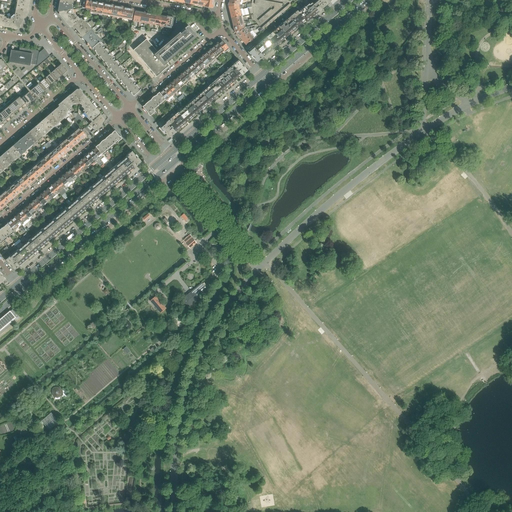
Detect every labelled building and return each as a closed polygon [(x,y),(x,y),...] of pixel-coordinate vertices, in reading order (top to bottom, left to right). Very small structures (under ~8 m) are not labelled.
[(28,11),(30,0),(17,0),(16,9),(28,11)] [(74,3),(74,0),(60,0),(59,7),(59,11),(60,11),(60,12),(73,10),(72,7),(73,3),(74,3)] [(91,11),(92,1),(84,0),(81,0),(81,2),(76,2),(75,6),(83,7),(87,8),(87,10),(91,11)] [(329,4),(327,0),(314,0),(314,1),(315,3),(314,4),(320,12),(329,4)] [(96,14),(96,13),(98,3),(92,1),(91,11),(90,12),(93,13),(93,14),(96,14)] [(247,15),(246,9),(242,10),(242,9),(240,10),(239,8),(239,5),(229,3),(229,6),(232,20),(242,17),(241,16),(247,15)] [(320,12),(314,4),(313,3),(310,6),(309,5),(306,8),(305,7),(299,12),(306,21),(307,21),(308,22),(310,20),(309,19),(316,13),(317,14),(320,12)] [(112,16),(114,6),(113,5),(110,5),(109,5),(109,4),(104,4),(103,14),(112,16)] [(122,17),(124,7),(123,7),(120,6),(120,7),(119,6),(115,6),(114,6),(112,16),(112,20),(113,20),(113,18),(117,19),(117,16),(122,17)] [(132,18),(134,10),(134,9),(133,9),(130,8),(130,9),(128,8),(129,8),(125,7),(125,8),(124,7),(122,17),(132,19),(132,18)] [(18,28),(27,14),(28,12),(28,11),(16,9),(15,15),(13,17),(12,18),(18,28)] [(77,17),(74,14),(73,13),(73,10),(60,12),(60,14),(71,27),(73,25),(81,18),(80,19),(78,16),(77,17)] [(139,22),(141,11),(139,11),(139,10),(136,10),(135,10),(135,11),(134,10),(132,18),(134,19),(133,21),(139,22)] [(306,21),(299,12),(298,11),(285,22),(293,31),(293,30),(295,31),(296,29),(296,28),(303,22),(304,23),(306,21)] [(18,28),(12,18),(9,20),(9,19),(6,19),(6,17),(3,17),(4,15),(0,14),(0,25),(17,29),(18,28)] [(172,26),(174,17),(171,17),(171,16),(168,16),(167,16),(165,27),(171,28),(172,25),(172,26)] [(237,34),(245,28),(244,27),(243,26),(244,26),(243,24),(246,23),(245,22),(245,21),(243,22),(242,17),(232,20),(235,32),(237,34)] [(92,29),(87,23),(84,20),(84,21),(81,18),(73,25),(83,36),(92,29)] [(293,31),(285,22),(273,32),(281,41),(282,41),(284,40),(284,39),(291,33),(292,33),(293,32),(293,31)] [(170,65),(167,63),(198,37),(188,25),(158,52),(150,42),(147,44),(144,41),(134,50),(157,77),(170,65)] [(253,37),(249,33),(253,31),(251,29),(250,30),(247,27),(244,27),(245,28),(237,34),(245,44),(253,37)] [(102,40),(97,35),(92,29),(83,36),(93,48),(102,40)] [(281,42),(281,41),(273,32),(261,43),(269,52),(269,51),(270,52),(271,50),(271,49),(275,46),(278,43),(279,44),(281,42)] [(269,52),(261,43),(258,45),(255,41),(257,40),(261,37),(258,34),(253,38),(253,37),(245,44),(246,45),(244,46),(245,47),(255,38),(256,39),(245,48),(258,62),(262,59),(264,57),(264,56),(266,54),(267,54),(269,53),(268,52),(269,52)] [(110,54),(100,42),(102,41),(102,40),(93,48),(103,60),(110,54)] [(229,49),(223,42),(221,42),(219,44),(225,52),(229,49)] [(227,54),(225,52),(219,44),(218,43),(217,44),(216,44),(215,45),(215,46),(213,47),(212,48),(211,49),(217,57),(223,52),(226,55),(227,54)] [(41,63),(49,55),(48,56),(46,53),(47,52),(44,49),(40,52),(38,52),(39,51),(20,47),(19,51),(11,50),(9,62),(31,66),(31,64),(37,65),(41,63)] [(217,57),(211,49),(210,50),(209,50),(208,51),(208,52),(206,53),(205,53),(204,54),(204,55),(203,56),(210,63),(217,57)] [(120,66),(110,54),(103,60),(113,72),(120,66)] [(210,63),(203,56),(202,56),(201,57),(201,58),(199,59),(198,59),(197,60),(197,61),(196,62),(202,69),(210,63)] [(9,68),(6,65),(1,59),(0,60),(0,65),(5,72),(9,68)] [(248,71),(239,60),(235,64),(234,65),(233,65),(234,65),(242,75),(245,73),(248,71)] [(202,69),(196,62),(195,63),(195,62),(194,63),(193,64),(192,66),(191,66),(190,66),(190,67),(189,68),(195,75),(202,69)] [(67,71),(62,64),(57,68),(58,68),(57,70),(62,76),(66,73),(65,72),(66,71),(67,72),(67,71)] [(242,75),(234,65),(222,76),(230,85),(231,85),(232,84),(232,83),(239,77),(240,77),(242,75)] [(131,78),(120,66),(113,72),(123,84),(131,78)] [(195,75),(189,68),(188,69),(187,69),(186,70),(185,72),(184,72),(183,73),(182,74),(188,81),(195,75)] [(62,76),(57,70),(56,69),(52,73),(51,75),(56,81),(60,77),(59,77),(61,76),(62,76)] [(56,81),(51,75),(50,74),(46,77),(47,78),(45,79),(50,86),(54,82),(55,81),(56,81)] [(188,81),(182,74),(181,75),(180,75),(179,76),(179,77),(177,78),(175,79),(175,80),(181,88),(188,81)] [(230,85),(222,76),(210,86),(217,95),(218,95),(219,96),(220,94),(220,93),(227,87),(228,88),(230,86),(229,85),(230,85)] [(139,87),(131,78),(123,84),(132,94),(139,87)] [(50,86),(45,79),(44,79),(40,82),(41,83),(39,84),(45,90),(48,87),(49,86),(50,86)] [(181,88),(175,80),(174,81),(173,81),(172,82),(172,83),(171,83),(170,84),(169,84),(168,85),(168,86),(167,87),(174,94),(179,90),(182,93),(184,91),(181,88)] [(45,90),(39,84),(37,81),(33,85),(41,94),(43,92),(42,92),(44,91),(45,90)] [(41,94),(33,85),(29,88),(37,97),(37,96),(38,95),(39,96),(41,94)] [(217,95),(210,86),(197,97),(205,106),(206,106),(208,105),(208,104),(215,98),(216,98),(217,97),(217,96),(217,95)] [(134,96),(141,90),(139,87),(132,94),(134,96)] [(174,94),(167,87),(166,87),(165,88),(165,89),(163,90),(162,90),(161,91),(161,92),(160,93),(165,99),(166,100),(174,94)] [(35,99),(27,89),(23,93),(31,102),(33,100),(34,99),(35,99)] [(81,99),(85,95),(82,93),(80,90),(77,90),(75,92),(75,91),(62,103),(68,110),(72,106),(71,106),(73,104),(74,104),(80,103),(81,99)] [(165,99),(160,93),(159,92),(154,97),(159,104),(160,104),(161,104),(162,104),(161,103),(165,99)] [(31,102),(23,93),(19,96),(27,105),(29,104),(31,102)] [(27,105),(19,96),(18,94),(14,98),(21,107),(23,105),(24,105),(26,104),(27,105)] [(96,109),(85,95),(81,99),(80,103),(81,104),(83,106),(82,106),(85,109),(84,110),(85,112),(84,112),(88,117),(96,109)] [(159,104),(154,97),(148,102),(154,109),(158,105),(159,106),(160,105),(159,105),(159,104)] [(205,107),(205,106),(197,97),(185,107),(193,116),(194,117),(196,115),(195,114),(202,108),(204,109),(205,107)] [(21,107),(14,98),(10,101),(18,110),(20,108),(21,107)] [(18,110),(10,101),(6,104),(14,113),(15,112),(16,112),(18,110)] [(154,109),(148,102),(143,106),(151,116),(156,112),(154,109)] [(69,111),(68,110),(62,103),(59,105),(60,106),(55,111),(54,111),(52,112),(52,113),(59,122),(67,115),(66,115),(68,114),(67,112),(69,111)] [(14,113),(6,104),(2,108),(10,117),(12,115),(14,113)] [(193,116),(185,107),(173,118),(181,127),(182,127),(183,126),(183,125),(190,119),(191,119),(193,118),(193,117),(193,116)] [(10,117),(2,108),(0,109),(0,112),(6,120),(8,118),(8,119),(10,117)] [(102,115),(96,109),(88,117),(92,122),(90,124),(95,129),(102,123),(104,121),(105,119),(102,116),(102,115)] [(164,120),(169,115),(170,117),(171,116),(168,112),(156,122),(157,123),(168,114),(163,119),(164,120)] [(59,122),(52,113),(51,113),(50,114),(49,115),(44,120),(43,120),(41,121),(41,122),(49,131),(59,122)] [(181,127),(173,118),(167,123),(167,122),(166,123),(164,120),(163,119),(158,123),(161,127),(167,134),(170,137),(174,134),(176,132),(176,131),(178,129),(179,130),(180,128),(180,127),(181,127)] [(49,131),(41,122),(41,123),(40,123),(39,124),(38,125),(33,130),(32,130),(30,131),(30,132),(38,141),(49,131)] [(86,135),(82,130),(80,127),(75,132),(81,139),(82,139),(83,138),(84,138),(84,137),(86,135)] [(122,138),(115,130),(109,136),(115,143),(118,141),(118,142),(122,138)] [(38,141),(30,132),(29,132),(28,133),(28,134),(24,137),(22,139),(21,139),(19,140),(19,141),(27,150),(38,141)] [(81,139),(75,132),(67,138),(74,146),(75,145),(76,144),(76,143),(78,142),(79,142),(80,141),(80,140),(81,139)] [(102,154),(115,143),(109,136),(96,147),(97,147),(102,154)] [(74,146),(67,138),(59,145),(66,152),(67,152),(68,151),(69,151),(69,150),(71,148),(72,148),(73,147),(74,146)] [(27,150),(19,141),(18,141),(17,143),(11,148),(10,148),(8,150),(8,151),(16,159),(27,150)] [(66,152),(59,145),(52,151),(58,159),(59,158),(60,158),(61,157),(61,156),(63,155),(64,155),(65,154),(65,153),(66,152)] [(102,154),(97,147),(95,148),(94,149),(92,151),(91,151),(90,152),(90,153),(89,154),(96,161),(103,155),(102,154)] [(16,159),(8,151),(7,151),(6,152),(6,153),(0,157),(0,163),(5,169),(16,159)] [(58,159),(52,151),(44,158),(51,165),(52,165),(53,165),(54,164),(54,163),(56,161),(57,160),(58,159)] [(142,162),(132,151),(127,156),(128,156),(122,162),(130,171),(130,170),(131,171),(132,170),(132,168),(134,166),(135,167),(138,165),(137,165),(142,162)] [(96,161),(89,154),(88,154),(86,155),(86,156),(84,158),(84,157),(83,158),(83,159),(82,160),(88,167),(96,161)] [(51,165),(44,158),(37,164),(43,172),(44,171),(45,171),(46,170),(46,169),(48,168),(49,168),(50,167),(50,166),(51,165)] [(88,167),(82,160),(81,161),(80,161),(79,162),(77,164),(76,164),(75,165),(74,166),(81,174),(88,167)] [(197,169),(197,168),(198,167),(200,165),(197,161),(196,163),(194,162),(193,163),(192,163),(191,164),(191,165),(191,167),(191,169),(191,172),(192,174),(193,175),(195,174),(196,172),(197,169)] [(130,171),(122,162),(109,172),(117,181),(118,181),(119,181),(120,180),(120,179),(124,175),(127,173),(128,173),(130,172),(129,171),(130,171)] [(43,172),(37,164),(29,171),(36,178),(37,178),(37,177),(38,177),(39,176),(40,174),(41,174),(42,173),(43,172)] [(74,180),(81,174),(74,166),(73,167),(72,168),(70,170),(69,170),(68,171),(68,172),(67,173),(74,180)] [(36,178),(29,171),(21,177),(28,185),(29,184),(30,184),(31,183),(31,182),(33,181),(34,181),(35,180),(35,179),(36,178)] [(117,181),(109,172),(97,183),(105,192),(106,191),(107,192),(108,190),(108,189),(111,187),(115,183),(116,184),(117,183),(117,181)] [(74,180),(67,173),(66,173),(65,173),(64,174),(64,175),(62,177),(62,176),(61,177),(61,178),(60,179),(66,187),(74,180)] [(28,185),(21,177),(14,184),(20,191),(21,191),(22,191),(23,190),(23,189),(25,187),(26,187),(27,186),(28,185)] [(66,187),(60,179),(58,180),(57,181),(55,183),(54,183),(53,184),(52,185),(59,193),(66,187)] [(105,192),(97,183),(85,193),(93,202),(94,202),(96,201),(96,200),(99,197),(103,194),(104,194),(105,193),(105,192)] [(20,191),(14,184),(6,190),(13,198),(14,197),(15,197),(16,196),(18,194),(19,193),(19,192),(20,191)] [(59,193),(52,185),(51,186),(49,187),(50,187),(47,189),(46,190),(46,191),(45,192),(51,199),(59,193)] [(13,198),(6,190),(0,195),(0,198),(5,204),(6,204),(7,204),(8,203),(8,202),(10,200),(11,200),(12,199),(13,198)] [(51,199),(45,192),(44,192),(43,192),(42,193),(42,194),(40,196),(40,195),(38,196),(39,197),(37,198),(44,206),(51,199)] [(93,202),(85,193),(73,204),(81,212),(82,213),(84,211),(84,210),(88,207),(90,204),(91,205),(93,203),(93,202)] [(44,206),(37,198),(36,199),(35,200),(33,202),(32,202),(31,203),(30,204),(37,212),(44,206)] [(37,212),(30,204),(29,205),(28,205),(27,206),(25,208),(24,209),(24,210),(23,210),(29,218),(37,212)] [(81,212),(73,204),(61,214),(69,223),(70,223),(72,222),(71,221),(78,215),(79,215),(81,214),(81,213),(81,212)] [(29,218),(23,210),(22,211),(21,211),(20,212),(20,213),(18,215),(17,214),(16,215),(16,216),(15,217),(22,225),(29,218)] [(69,224),(68,223),(69,223),(61,214),(49,225),(56,233),(57,233),(58,234),(59,232),(59,231),(66,225),(67,226),(69,224)] [(22,225),(15,217),(14,218),(14,217),(13,218),(13,219),(11,221),(10,221),(9,222),(8,223),(14,230),(18,227),(18,228),(22,225)] [(14,230),(8,223),(0,229),(0,239),(1,241),(14,230)] [(56,233),(49,225),(37,235),(44,244),(45,244),(46,244),(47,243),(47,242),(54,236),(55,236),(56,235),(56,234),(56,233)] [(44,244),(37,235),(25,245),(32,254),(34,254),(35,253),(35,252),(42,246),(43,247),(44,245),(44,244)] [(197,243),(190,235),(183,240),(190,248),(197,243)] [(32,254),(25,245),(12,256),(21,265),(23,264),(23,263),(27,259),(29,257),(31,257),(32,256),(32,255),(32,254)] [(21,266),(21,265),(12,256),(12,255),(6,260),(15,270),(18,267),(18,268),(21,266)] [(187,308),(208,290),(202,283),(191,291),(190,290),(186,294),(187,295),(181,300),(183,303),(181,305),(185,309),(187,308)] [(166,308),(156,297),(151,301),(161,312),(166,308)] [(22,313),(17,306),(11,311),(11,313),(14,318),(16,318),(22,313)] [(9,311),(0,318),(0,330),(16,318),(9,311)] [(59,390),(60,388),(57,385),(55,386),(53,386),(53,387),(52,387),(51,388),(50,389),(50,390),(50,392),(50,393),(51,394),(52,394),(53,395),(54,395),(55,394),(56,394),(57,393),(58,392),(59,390),(58,390),(59,390)] [(59,422),(51,413),(41,421),(49,430),(59,422)]
